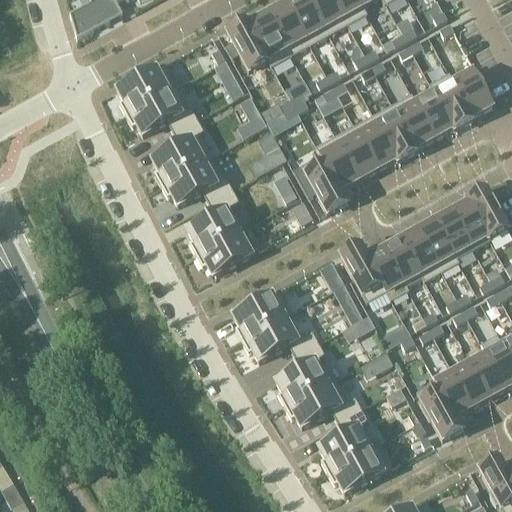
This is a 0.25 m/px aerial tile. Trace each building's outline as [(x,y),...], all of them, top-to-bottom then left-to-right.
[(86,0),(90,7),(69,19),(76,44),(121,19),(110,0),(86,0)] [(110,0),(121,19),(122,19),(115,6),(127,0),(126,0),(110,0)] [(301,0),(286,9),(310,52),(328,42),(305,0),(301,0)] [(330,0),(305,0),(328,42),(347,31),(330,0)] [(330,0),(347,31),(366,21),(354,0),(330,0)] [(379,0),(354,0),(366,21),(367,20),(363,12),(380,3),(384,11),(385,10),(379,0)] [(379,0),(385,10),(403,1),(404,2),(405,2),(404,0),(379,0)] [(286,9),(267,19),(291,63),(310,52),(286,9)] [(443,18),(432,24),(436,31),(447,25),(443,18)] [(247,27),(247,28),(272,73),(291,63),(267,19),(248,29),(247,27)] [(247,28),(227,39),(239,60),(248,78),(267,68),(271,74),(272,73),(247,28)] [(450,30),(439,36),(443,43),(454,37),(450,30)] [(413,35),(402,40),(406,48),(416,42),(413,35)] [(402,40),(391,46),(395,53),(406,48),(402,40)] [(419,47),(408,53),(412,60),(423,54),(419,47)] [(408,53),(398,59),(402,66),(412,60),(408,53)] [(219,55),(211,59),(217,70),(224,66),(219,55)] [(375,55),(364,61),(368,68),(379,63),(375,55)] [(364,61),(353,67),(357,74),(368,68),(364,61)] [(381,68),(371,74),(375,81),(385,75),(381,68)] [(131,87),(117,95),(123,106),(119,108),(125,120),(176,92),(164,69),(141,81),(131,87)] [(449,79),(448,80),(473,125),(474,124),(473,122),(492,112),(481,92),(483,90),(477,79),(475,81),(470,73),(451,83),(449,79)] [(371,74),(360,80),(364,87),(375,81),(371,74)] [(337,76),(326,82),(330,89),(341,83),(337,76)] [(448,80),(429,90),(454,135),(473,125),(448,80)] [(326,82),(315,88),(319,95),(330,89),(326,82)] [(343,89),(333,94),(337,102),(347,96),(343,89)] [(411,100),(410,100),(434,144),(452,134),(453,136),(454,135),(429,90),(428,91),(430,95),(413,104),(411,100)] [(176,92),(125,120),(132,133),(136,130),(142,141),(156,134),(167,128),(173,139),(197,126),(191,114),(189,115),(176,92)] [(333,94),(322,100),(326,107),(337,102),(333,94)] [(300,100),(290,106),(294,113),(304,107),(300,100)] [(410,100),(391,111),(416,156),(417,156),(416,154),(434,144),(410,100)] [(290,106),(279,111),(283,119),(294,113),(290,106)] [(304,107),(294,113),(298,120),(308,114),(304,107)] [(391,111),(372,121),(397,167),(416,156),(391,111)] [(294,113),(283,119),(287,126),(298,120),(294,113)] [(372,121),(353,132),(377,175),(395,165),(396,167),(397,167),(372,121)] [(166,158),(152,165),(158,176),(154,179),(160,191),(211,163),(199,140),(204,137),(197,126),(173,139),(179,150),(176,152),(166,158)] [(353,132),(335,142),(358,186),(377,175),(353,132)] [(335,142),(316,153),(342,201),(343,201),(341,195),(358,186),(335,142)] [(319,161),(300,172),(314,196),(316,200),(326,219),(347,208),(343,201),(342,201),(316,153),(315,153),(319,161)] [(211,163),(160,191),(167,203),(171,201),(177,212),(191,204),(202,198),(208,210),(232,196),(226,184),(224,185),(211,163)] [(300,172),(293,176),(308,204),(316,200),(314,196),(300,172)] [(487,195),(467,206),(489,247),(490,246),(489,244),(508,233),(506,230),(509,229),(503,218),(500,219),(487,195)] [(201,228),(187,236),(193,247),(189,249),(196,261),(243,236),(242,234),(238,236),(226,215),(239,208),(232,196),(208,210),(214,221),(211,222),(201,228)] [(467,208),(451,217),(473,256),(489,247),(467,206),(466,206),(467,208)] [(303,208),(292,214),(302,231),(312,225),(303,208)] [(451,217),(434,226),(458,269),(459,269),(457,265),(473,256),(451,217)] [(434,226),(417,235),(441,279),(458,269),(434,226)] [(417,235),(401,245),(425,288),(441,279),(417,235)] [(243,236),(196,261),(202,273),(206,271),(212,282),(226,274),(237,268),(255,258),(243,236)] [(401,245),(384,254),(408,297),(409,297),(406,293),(421,284),(424,288),(425,288),(401,245)] [(361,250),(340,262),(351,281),(367,309),(386,299),(390,307),(391,307),(364,258),(365,257),(361,250)] [(365,257),(364,258),(391,307),(408,297),(384,254),(368,263),(365,257)] [(332,268),(320,275),(325,284),(336,277),(332,268)] [(500,281),(490,287),(493,294),(504,288),(500,281)] [(490,287),(479,292),(483,299),(493,294),(490,287)] [(507,293),(496,299),(500,306),(511,300),(507,293)] [(247,313),(233,321),(239,332),(235,335),(241,346),(292,318),(280,295),(258,308),(247,313)] [(466,299),(456,305),(460,312),(470,306),(466,299)] [(496,299),(486,305),(490,312),(500,306),(496,299)] [(456,305),(445,311),(449,318),(460,312),(456,305)] [(473,312),(463,318),(467,325),(477,319),(473,312)] [(292,318),(241,346),(248,359),(252,356),(258,367),(272,360),(283,354),(288,351),(294,362),(318,349),(312,337),(301,343),(289,322),(293,319),(292,318)] [(433,318),(422,324),(426,331),(437,325),(433,318)] [(463,318),(452,323),(456,330),(467,325),(463,318)] [(422,324),(412,330),(416,337),(426,331),(422,324)] [(440,330),(429,336),(433,343),(443,337),(440,330)] [(407,336),(396,341),(400,349),(411,343),(407,336)] [(429,336),(419,342),(423,349),(433,343),(429,336)] [(411,343),(400,349),(404,356),(415,350),(411,343)] [(511,345),(503,350),(511,366),(511,345)] [(289,379),(276,387),(282,398),(278,401),(284,413),(335,384),(335,383),(331,386),(319,364),(325,361),(318,349),(294,362),(300,373),(289,379)] [(511,366),(503,350),(486,359),(505,395),(511,390),(511,366)] [(486,359),(469,369),(489,404),(505,395),(486,359)] [(451,373),(450,374),(472,413),(489,404),(469,369),(453,378),(451,373)] [(450,374),(433,383),(458,428),(459,427),(456,422),(472,413),(450,374)] [(434,388),(416,398),(442,446),(462,434),(459,427),(458,428),(433,383),(432,384),(434,388)] [(335,384),(284,413),(291,425),(295,422),(301,433),(315,426),(326,420),(331,417),(337,429),(361,415),(355,403),(348,407),(335,384)] [(332,446),(318,453),(325,464),(320,467),(327,479),(378,451),(378,449),(373,452),(361,430),(367,427),(361,415),(337,429),(343,440),(332,446)] [(419,428),(412,432),(418,442),(425,438),(419,428)] [(427,443),(420,446),(424,453),(431,450),(427,443)] [(378,451),(327,479),(334,491),(338,488),(344,499),(358,492),(369,486),(391,473),(378,451)] [(500,464),(479,475),(490,495),(492,498),(489,500),(495,511),(498,509),(499,511),(511,511),(511,488),(503,471),(504,471),(500,464)] [(504,471),(503,471),(511,488),(511,473),(507,476),(504,471)] [(0,483),(0,494),(6,504),(18,497),(7,479),(0,483)] [(473,495),(465,499),(471,510),(478,506),(473,495)] [(27,511),(18,497),(6,504),(10,511),(27,511)]
